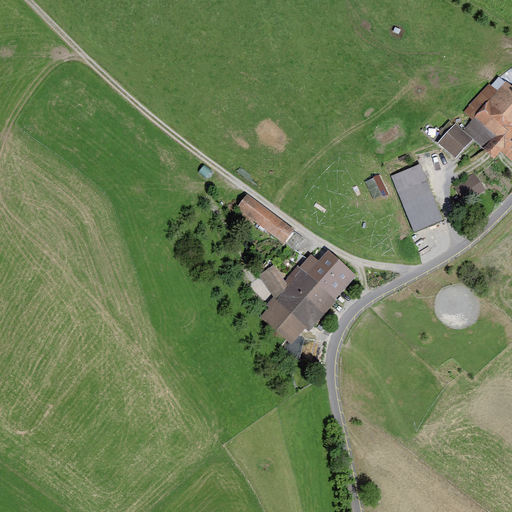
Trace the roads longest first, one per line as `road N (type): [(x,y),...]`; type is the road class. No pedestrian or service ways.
road 1 (track): [(415,275),(334,253),(197,156),(23,0)]
road 2 (unclassified): [(360,511),(332,394),(332,342),(366,300),(476,238),(511,197)]
